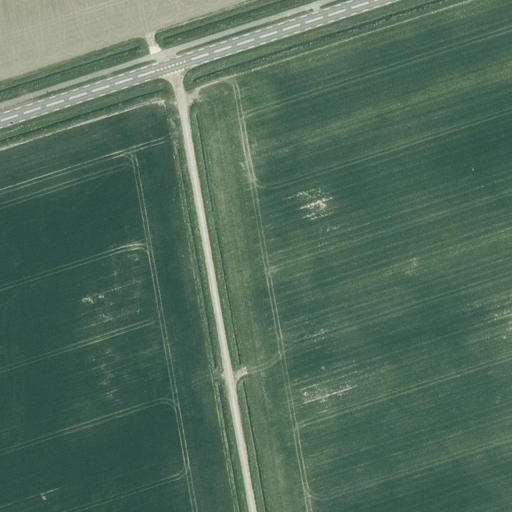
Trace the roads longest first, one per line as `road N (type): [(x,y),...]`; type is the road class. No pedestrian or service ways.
road 1 (unclassified): [(251,511),(172,65)]
road 2 (primary): [(172,65),(376,0)]
road 3 (primary): [(0,120),(172,65)]
